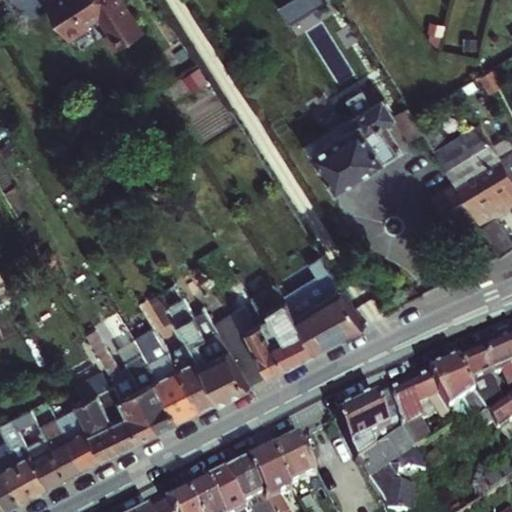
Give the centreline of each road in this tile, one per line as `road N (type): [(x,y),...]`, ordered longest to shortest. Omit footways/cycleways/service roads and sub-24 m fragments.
road 1 (secondary): [(304,393),(75,511)]
road 2 (secondary): [(511,286),(304,393)]
road 3 (secondary): [(304,393),(511,311)]
